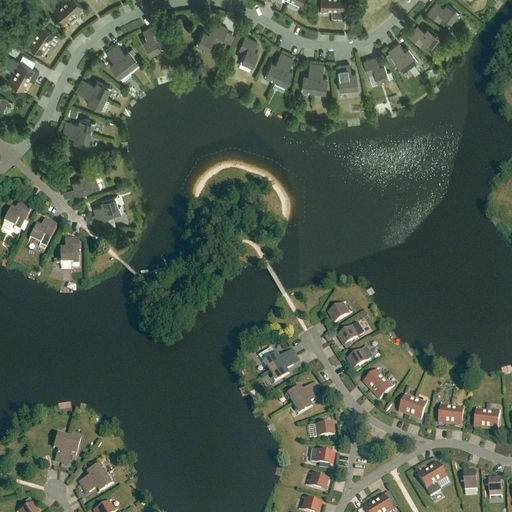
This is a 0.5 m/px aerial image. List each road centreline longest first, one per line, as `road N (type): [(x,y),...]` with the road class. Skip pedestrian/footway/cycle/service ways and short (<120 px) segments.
road 1 (residential): [(13,158),(43,125),(76,58),(132,18),(188,3),(217,5),(314,47),(340,48),(382,31),(412,0)]
road 2 (residential): [(103,245),(13,158)]
